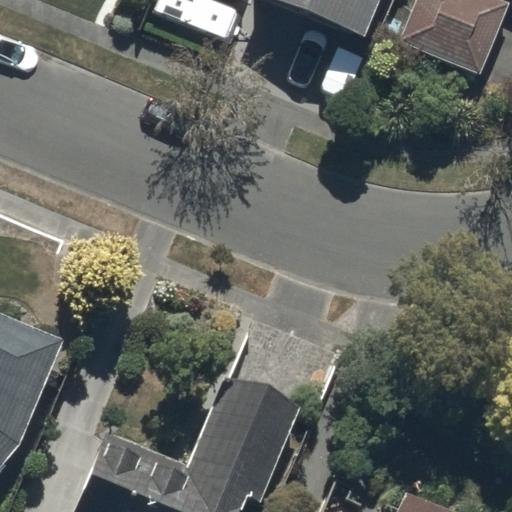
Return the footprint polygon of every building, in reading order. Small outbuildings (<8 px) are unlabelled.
[(253,0),(360,44),(378,0),(253,0)] [(506,5),(493,0),(417,0),(400,46),(478,77),(506,5)] [(66,337),(0,310),(0,469),(20,445),(66,337)] [(220,381),(187,466),(105,434),(74,511),(234,511),(240,498),(260,505),(296,410),(220,381)] [(463,511),(404,486),(392,511),(463,511)]
